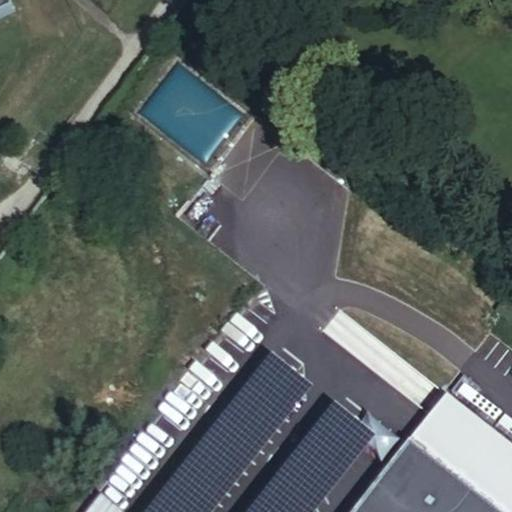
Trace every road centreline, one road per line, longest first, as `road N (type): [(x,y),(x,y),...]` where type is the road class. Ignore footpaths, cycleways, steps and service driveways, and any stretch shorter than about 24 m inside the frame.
road 1 (track): [(0,224),(169,0)]
road 2 (unknown): [(402,424),(456,434),(511,473)]
